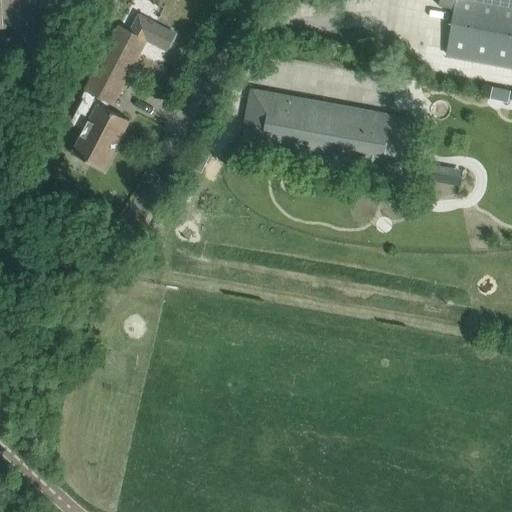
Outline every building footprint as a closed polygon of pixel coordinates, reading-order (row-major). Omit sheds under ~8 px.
[(0,0),(0,27),(4,27),(4,33),(20,32),(18,0),(0,0)] [(41,0),(39,7),(67,16),(72,0),(41,0)] [(511,0),(439,0),(439,6),(454,9),(447,55),(511,66),(511,0)] [(32,56),(57,63),(69,21),(44,14),(32,56)] [(140,16),(132,32),(147,40),(167,50),(175,35),(140,16)] [(73,124),(70,123),(70,124),(83,131),(72,153),(104,170),(130,121),(103,107),(105,102),(112,105),(147,40),(132,32),(120,25),(82,97),(86,99),(73,124)] [(19,55),(19,35),(0,35),(0,42),(1,56),(19,55)] [(409,69),(406,80),(423,84),(426,73),(409,69)] [(494,86),(491,98),(509,102),(511,90),(494,86)] [(401,167),(399,175),(400,175),(410,120),(252,91),(242,147),(285,154),(286,146),(401,167)] [(210,158),(198,153),(191,169),(202,174),(210,158)] [(193,196),(182,191),(177,202),(188,207),(193,196)]
